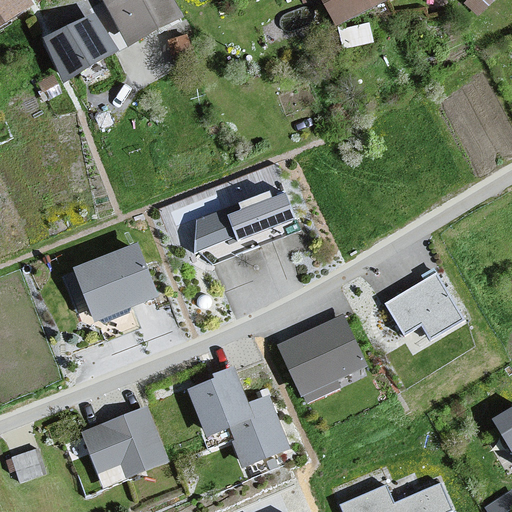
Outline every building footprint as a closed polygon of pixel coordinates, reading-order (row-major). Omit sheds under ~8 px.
[(0,0),(0,39),(46,8),(40,0),(0,0)] [(184,0),(114,0),(137,46),(194,18),(184,0)] [(403,0),(334,0),(349,28),(403,0)] [(471,0),(470,1),(487,17),(502,0),(471,0)] [(95,10),(50,36),(75,79),(120,53),(95,10)] [(197,249),(214,263),(300,227),(282,183),(196,218),(192,251),(197,249)] [(136,238),(71,263),(93,317),(158,292),(136,238)] [(448,263),(390,299),(415,339),(436,325),(447,343),(484,321),(448,263)] [(368,363),(341,310),(277,342),(303,395),(368,363)] [(248,398),(231,361),(210,371),(212,376),(188,386),(208,431),(228,422),(234,435),(231,437),(243,464),(288,444),(263,391),(248,398)] [(511,402),(490,415),(511,453),(511,402)] [(144,403),(81,430),(99,471),(124,460),(132,476),(169,460),(144,403)] [(64,484),(54,458),(22,470),(32,496),(64,484)] [(461,511),(448,482),(404,501),(397,485),(347,507),(348,511),(461,511)]
